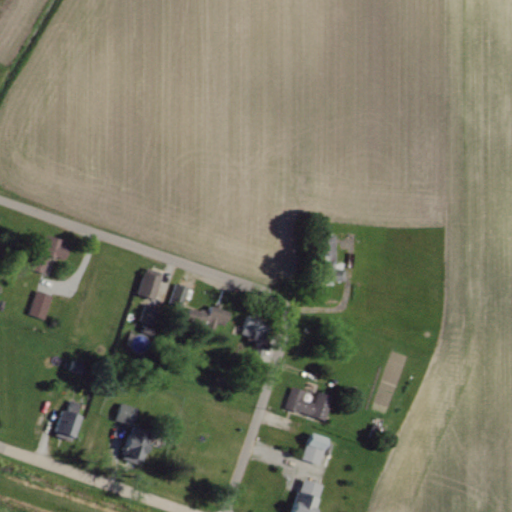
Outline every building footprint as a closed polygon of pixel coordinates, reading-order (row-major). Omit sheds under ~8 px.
[(65,243),(40,234),(28,269),(40,273),(46,255),(60,260),(65,243)] [(341,280),(340,262),(332,263),(331,235),(314,236),(315,281),(341,280)] [(149,299),(156,278),(139,272),(132,294),(149,299)] [(166,303),(179,307),(185,287),(172,284),(166,303)] [(40,319),(49,296),(34,290),(25,314),(40,319)] [(177,322),(214,331),(216,325),(221,326),(225,311),(205,306),(204,312),(181,306),(177,322)] [(233,340),(254,346),(259,326),(239,321),(233,340)] [(281,409),(322,420),(329,397),(313,392),(310,403),(299,400),(302,391),(287,387),(281,409)] [(111,421),(129,425),(133,408),(115,403),(111,421)] [(76,417),(56,410),(48,434),(67,441),(76,417)] [(120,462),(141,461),(140,437),(130,438),(130,431),(119,431),(120,462)] [(322,437),(304,433),(298,460),(316,463),(322,437)] [(307,511),(316,484),(295,478),(284,511),(307,511)]
